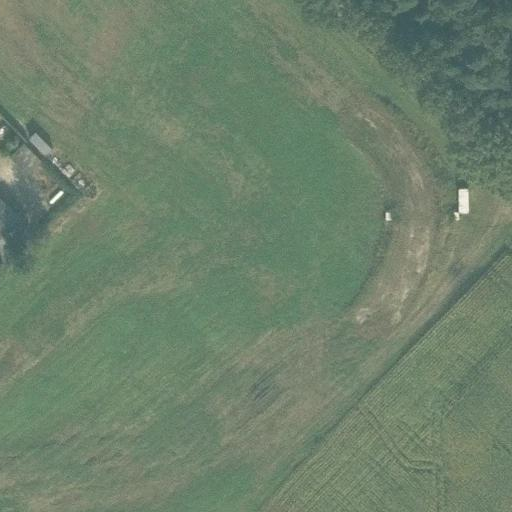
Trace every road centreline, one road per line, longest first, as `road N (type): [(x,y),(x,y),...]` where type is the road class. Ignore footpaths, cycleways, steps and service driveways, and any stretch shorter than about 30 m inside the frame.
road 1 (track): [(230,340),(511,192)]
road 2 (track): [(511,174),(341,0)]
